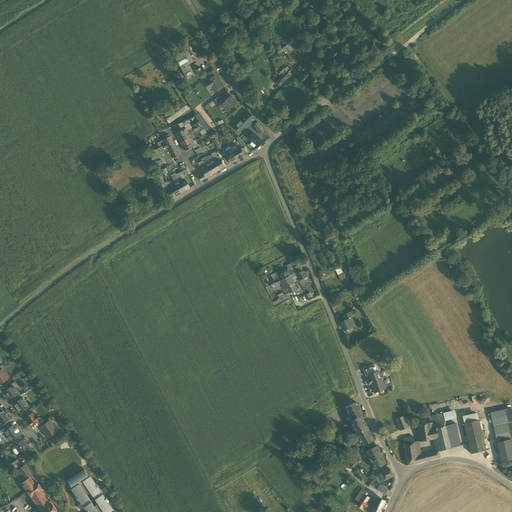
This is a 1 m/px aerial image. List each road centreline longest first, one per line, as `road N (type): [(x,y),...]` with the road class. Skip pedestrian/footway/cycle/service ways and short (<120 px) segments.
road 1 (residential): [(404,474),(378,437),(263,148)]
road 2 (residential): [(201,187),(107,242),(0,324)]
road 3 (unclassified): [(462,0),(274,139)]
road 4 (residential): [(274,139),(188,0)]
